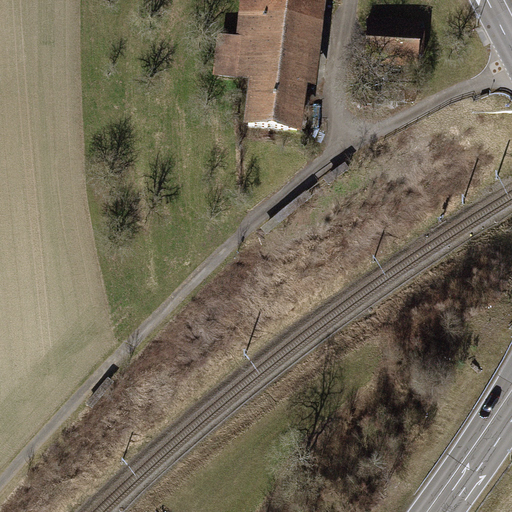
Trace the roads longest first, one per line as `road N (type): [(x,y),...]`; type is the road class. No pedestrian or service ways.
road 1 (track): [(0,487),(253,217),(324,160),(511,67)]
road 2 (track): [(324,160),(350,0)]
road 3 (secondary): [(438,511),(511,402)]
